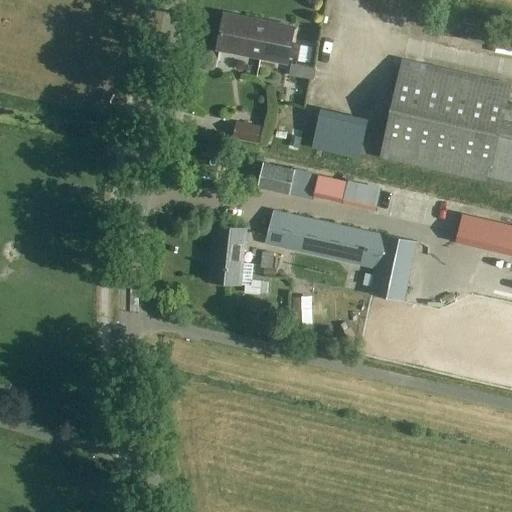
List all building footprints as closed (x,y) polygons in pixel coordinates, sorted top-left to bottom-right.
[(261,36),(264,21),(224,14),(217,50),(261,58),(265,37),(261,36)] [(265,37),(261,58),(288,63),(295,26),(264,21),(261,36),(265,37)] [(511,88),(511,84),(403,59),(380,158),(511,188),(511,103),(509,103),(511,88)] [(317,68),(292,63),(290,76),(315,80),(317,68)] [(234,138),(257,142),(260,126),(238,122),(234,138)] [(319,175),(265,163),(260,188),(314,199),(314,196),(319,175)] [(426,220),(431,199),(319,175),(314,196),(426,220)] [(441,223),(479,228),(483,204),(444,199),(441,223)] [(370,294),(406,302),(418,242),(275,210),(267,244),(375,268),(370,294)] [(215,226),(210,282),(242,285),(247,229),(215,226)] [(257,247),(257,259),(277,259),(276,246),(257,247)]
